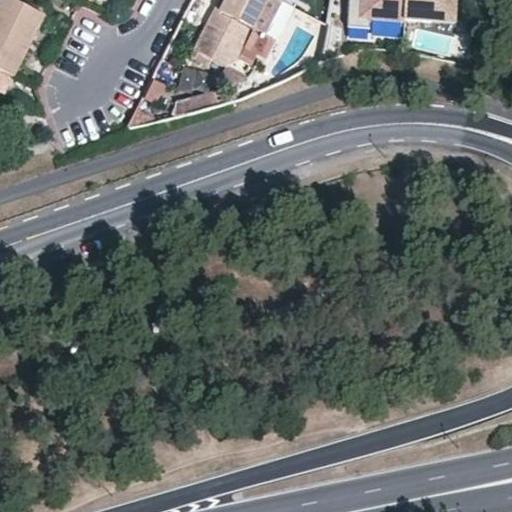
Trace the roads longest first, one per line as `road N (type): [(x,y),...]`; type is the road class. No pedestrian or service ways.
road 1 (primary): [(482,127),(444,120),(359,125),(0,248)]
road 2 (secondary): [(511,397),(131,511)]
road 3 (secondary): [(511,459),(255,511)]
